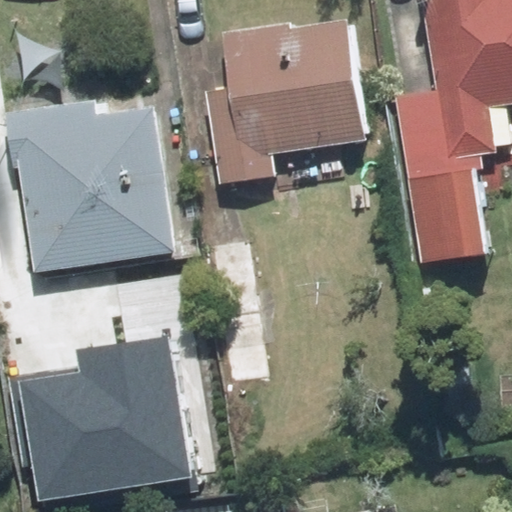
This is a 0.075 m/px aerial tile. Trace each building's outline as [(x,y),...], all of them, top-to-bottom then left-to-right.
[(416,276),(458,271),(501,265),(488,161),(503,159),(496,109),(511,106),(511,0),(422,0),(435,93),(393,98),(416,276)] [(251,185),(277,182),(274,157),(367,147),(354,27),(219,42),(225,96),(206,98),(217,189),(251,185)] [(36,283),(44,282),(50,322),(178,300),(172,266),(185,264),(159,113),(109,122),(106,105),(8,121),(17,171),(36,283)] [(257,247),(204,254),(221,391),(274,385),(257,247)] [(75,323),(4,332),(16,417),(86,407),(75,323)] [(56,425),(14,429),(18,480),(60,476),(56,425)]
